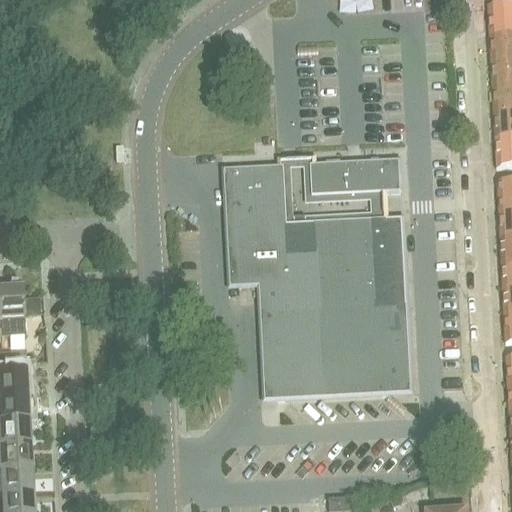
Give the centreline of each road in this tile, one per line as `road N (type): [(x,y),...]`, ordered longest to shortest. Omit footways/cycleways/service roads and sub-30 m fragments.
road 1 (residential): [(490,420),(467,0)]
road 2 (residential): [(166,511),(150,232)]
road 3 (residential): [(80,511),(66,238)]
road 4 (residential): [(150,232),(146,139),(155,87),(188,39),(245,0)]
